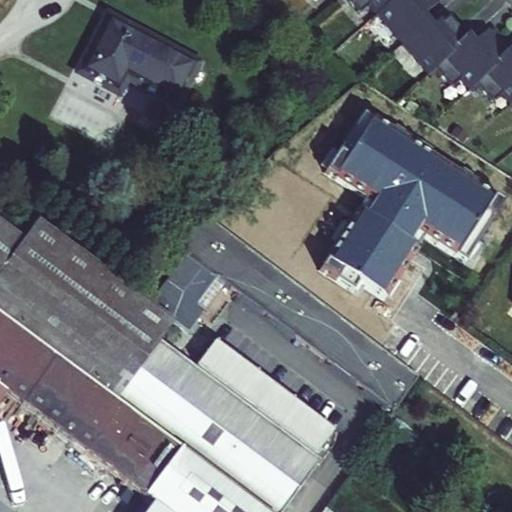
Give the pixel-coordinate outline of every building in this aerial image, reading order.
[(511,57),(484,27),(468,42),(442,15),(428,28),(417,17),(434,1),(433,0),(330,0),(331,1),(332,0),(346,0),(357,11),(362,6),(426,75),(432,69),(447,85),(455,77),(465,87),(470,82),(488,100),(495,93),(504,103),(511,95),(511,57)] [(185,63),(96,18),(69,71),(108,91),(116,75),(166,100),(185,63)] [(379,296),(418,231),(456,253),(488,202),(369,123),(336,177),(375,202),(333,263),(379,296)] [(273,511),(311,458),(149,341),(163,322),(179,332),(188,321),(173,312),(184,298),(189,303),(207,277),(392,409),(420,373),(235,241),(189,216),(163,248),(170,253),(133,300),(27,223),(11,242),(0,234),(0,402),(131,497),(120,511),(273,511)] [(325,426),(205,340),(189,363),(309,449),(325,426)]
